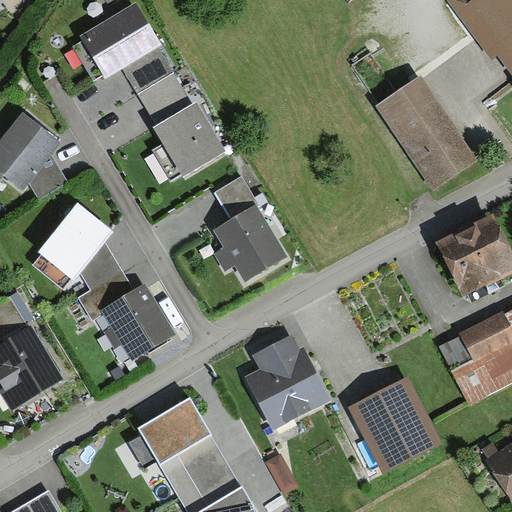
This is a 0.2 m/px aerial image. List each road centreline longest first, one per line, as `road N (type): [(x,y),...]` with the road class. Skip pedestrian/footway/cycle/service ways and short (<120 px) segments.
road 1 (residential): [(210,343),(511,180)]
road 2 (residential): [(49,82),(210,343)]
road 3 (residential): [(0,473),(210,343)]
road 4 (unknown): [(426,0),(412,22),(419,40),(511,157)]
